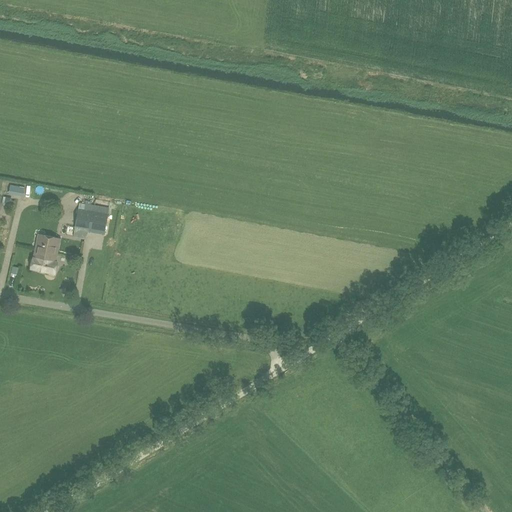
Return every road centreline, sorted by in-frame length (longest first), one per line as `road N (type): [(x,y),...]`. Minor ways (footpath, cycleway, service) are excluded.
road 1 (unclassified): [(277,364),(266,344),(230,334),(0,296)]
road 2 (unclassified): [(45,511),(277,364)]
road 3 (unclassified): [(491,511),(330,331)]
road 4 (unclassified): [(330,331),(511,220)]
